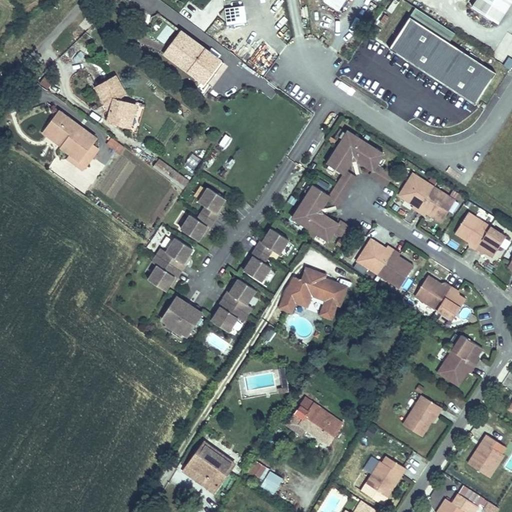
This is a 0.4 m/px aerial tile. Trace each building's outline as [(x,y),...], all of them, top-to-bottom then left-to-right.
[(338,10),(344,0),(325,0),(326,2),(338,10)] [(498,26),(511,4),(511,0),(476,0),(471,8),(498,26)] [(246,21),(243,6),(231,8),(233,23),(246,21)] [(233,23),(231,8),(225,9),(227,24),(233,23)] [(454,33),(416,8),(410,17),(448,42),(454,33)] [(496,73),(410,17),(389,49),(475,104),(496,73)] [(156,40),(169,47),(178,32),(165,25),(156,40)] [(174,55),(188,36),(182,32),(166,54),(190,72),(192,68),(174,55)] [(219,59),(188,36),(174,55),(192,68),(190,72),(202,81),(219,59)] [(207,85),(224,63),(219,59),(202,81),(207,85)] [(125,94),(115,76),(96,87),(106,104),(110,102),(112,106),(110,112),(108,121),(120,125),(123,117),(132,119),(136,105),(122,101),(119,97),(125,94)] [(130,127),(132,119),(123,117),(120,125),(130,127)] [(66,141),(62,138),(61,139),(47,128),(44,132),(62,146),(66,141)] [(384,153),(348,131),(327,163),(343,174),(344,174),(346,170),(352,161),(351,154),(355,154),(357,160),(373,171),(377,164),(384,153)] [(114,149),(119,143),(112,138),(108,143),(109,145),(114,149)] [(119,153),(124,146),(119,143),(114,149),(119,153)] [(86,165),(71,154),(67,159),(82,170),(86,165)] [(188,182),(158,160),(153,167),(183,189),(188,182)] [(393,174),(377,164),(373,171),(370,175),(386,185),(393,174)] [(338,206),(357,177),(346,170),(344,174),(343,174),(330,195),(327,200),(328,200),(338,206)] [(455,200),(413,173),(399,195),(413,205),(412,207),(425,215),(426,213),(441,222),(455,200)] [(322,209),(328,200),(327,200),(330,195),(313,185),(292,218),(328,240),(334,231),(339,224),(323,213),(316,214),(315,210),(322,209)] [(207,231),(221,210),(219,209),(222,204),(226,199),(208,187),(199,202),(206,206),(197,219),(190,215),(181,229),(198,240),(202,235),(205,230),(207,231)] [(506,236),(468,212),(455,233),(471,243),(469,246),(482,254),(484,251),(493,257),(506,236)] [(350,241),(357,230),(341,221),(339,224),(334,231),(350,241)] [(264,263),(272,250),(279,254),(289,240),(271,228),(268,234),(265,238),(263,237),(249,259),(251,260),(248,264),(244,270),(261,281),(271,267),(264,263)] [(177,277),(188,260),(186,259),(189,255),(193,249),(175,238),(166,252),(161,248),(152,262),(157,265),(148,279),(166,291),(175,276),(177,277)] [(414,265),(399,256),(400,254),(387,245),(386,248),(371,239),(357,261),(399,288),(414,265)] [(334,323),(348,285),(304,269),(300,280),(290,276),(278,310),(292,315),(295,305),(307,309),(311,299),(323,303),(318,317),(334,323)] [(452,320),(466,299),(457,293),(458,291),(446,282),(444,285),(428,275),(415,296),(452,320)] [(243,321),(252,307),(247,304),(256,290),(238,279),(235,284),(232,289),(230,288),(216,309),(218,310),(211,320),(229,332),(238,318),(243,321)] [(187,320),(177,314),(184,302),(176,296),(161,319),(167,322),(174,327),(175,327),(183,332),(188,336),(203,314),(195,308),(187,320)] [(187,320),(195,308),(184,302),(177,314),(187,320)] [(471,372),(479,359),(477,357),(483,348),(462,335),(438,372),(458,386),(468,370),(471,372)] [(288,387),(285,368),(280,369),(283,387),(288,387)] [(431,421),(436,413),(438,415),(442,408),(422,395),(403,424),(422,436),(431,421)] [(328,444),(342,423),(306,397),(291,418),(300,424),(328,444)] [(296,429),(300,424),(291,418),(288,424),(296,429)] [(364,435),(372,438),(376,430),(368,427),(364,435)] [(490,477),(504,455),(502,453),(496,449),(500,443),(487,434),(482,441),(486,443),(481,452),(477,450),(468,463),(490,477)] [(214,492),(235,463),(204,441),(188,464),(201,473),(196,480),(214,492)] [(481,452),(486,443),(482,441),(477,450),(481,452)] [(502,453),(506,447),(500,443),(496,449),(502,453)] [(389,466),(393,460),(387,456),(383,462),(389,466)] [(392,482),(398,473),(401,475),(406,468),(393,460),(389,466),(383,462),(380,461),(366,484),(388,497),(396,484),(392,482)] [(257,480),(265,467),(257,462),(249,475),(257,480)] [(201,473),(188,464),(183,470),(196,480),(201,473)] [(274,493),(283,478),(271,471),(262,486),(274,493)] [(396,484),(401,475),(398,473),(392,482),(396,484)] [(465,511),(466,511),(474,511),(479,506),(458,493),(452,502),(446,498),(441,505),(443,506),(439,511),(465,511)] [(378,511),(379,511),(364,502),(359,509),(357,507),(353,511),(378,511)]
